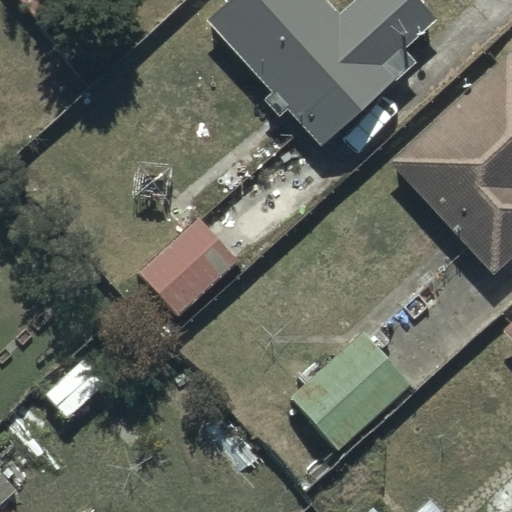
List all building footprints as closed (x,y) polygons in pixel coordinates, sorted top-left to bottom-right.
[(213,0),(202,10),(314,139),(408,57),(394,42),(428,11),(418,0),(340,0),(333,7),(326,0),(213,0)] [(387,153),(487,265),(511,242),(511,53),(506,46),(387,153)] [(135,266),(172,310),(233,257),(196,214),(135,266)] [(511,309),(497,324),(511,340),(511,309)] [(284,390),(332,444),(405,379),(357,325),(284,390)] [(62,414),(99,377),(74,352),(37,388),(62,414)] [(0,473),(0,495),(11,485),(0,473)] [(404,511),(445,511),(426,492),(404,511)]
